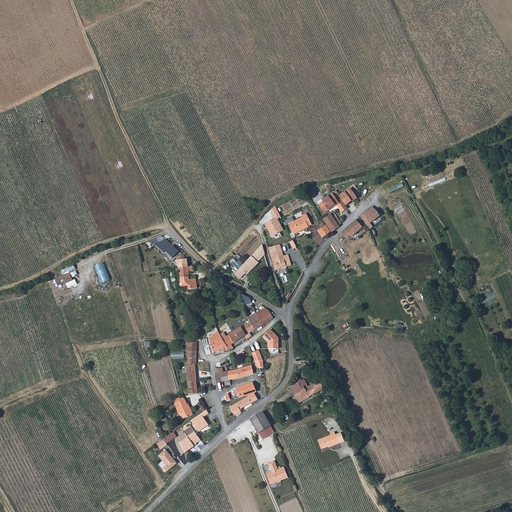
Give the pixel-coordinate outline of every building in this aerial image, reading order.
[(354,189),(341,197),(342,199),(347,206),(359,197),(354,189)] [(334,193),(323,200),(325,202),(321,205),(326,213),(338,206),(343,213),(349,209),(347,206),(342,199),(339,201),(334,193)] [(277,207),(271,211),(275,219),(266,224),(273,238),(285,232),(279,220),(283,218),(277,207)] [(364,215),(371,224),(380,217),(374,208),(364,215)] [(333,233),(342,225),(336,213),(324,221),(333,233)] [(295,234),(300,231),(301,232),(310,227),(309,227),(313,225),(308,214),(303,216),(304,217),(290,224),(295,234)] [(343,233),(348,239),(351,237),(352,238),(364,228),(368,233),(374,228),(371,224),(364,215),(343,233)] [(318,231),(320,234),(328,228),(326,225),(318,231)] [(328,228),(320,234),(323,238),(331,233),(328,228)] [(174,258),(180,252),(166,239),(155,244),(165,253),(166,252),(174,258)] [(263,245),(246,262),(254,269),(259,263),(258,262),(265,255),(263,245)] [(288,268),(288,267),(292,266),(289,255),(285,256),(281,245),(270,248),(272,256),(275,255),(277,261),(274,262),(277,271),(288,268)] [(188,263),(187,259),(181,260),(181,257),(179,256),(177,257),(177,260),(178,260),(179,268),(189,267),(188,263)] [(254,269),(246,262),(235,274),(240,279),(246,273),(248,275),(254,269)] [(181,277),(190,276),(189,272),(195,271),(194,266),(189,267),(179,268),(181,277)] [(61,275),(64,283),(73,280),(70,272),(61,275)] [(64,283),(61,275),(55,278),(58,285),(64,283)] [(190,285),(198,284),(198,283),(197,279),(191,279),(190,276),(181,277),(182,287),(190,285)] [(164,280),(166,291),(173,290),(171,278),(164,280)] [(256,313),(258,317),(263,325),(274,319),(269,311),(265,308),(256,313)] [(250,322),(255,330),(263,325),(258,317),(256,313),(248,318),(250,322)] [(250,322),(244,325),(241,328),(245,336),(248,341),(252,338),(250,333),(255,330),(250,322)] [(234,349),(231,345),(245,336),(241,328),(226,337),(224,334),(220,336),(228,351),(229,352),(234,349)] [(279,338),(271,330),(264,337),(269,342),(269,349),(279,350),(279,338)] [(209,339),(214,354),(220,352),(224,349),(226,352),(228,351),(220,336),(219,333),(214,335),(213,335),(214,337),(209,339)] [(207,356),(214,354),(209,339),(203,341),(207,356)] [(188,342),(188,359),(196,360),(197,342),(188,342)] [(259,350),(252,353),(259,369),(262,369),(264,368),(264,361),(259,350)] [(304,369),(305,371),(309,369),(304,362),(300,365),(302,369),(304,369)] [(187,366),(186,367),(188,384),(196,382),(194,365),(187,366)] [(252,366),(231,372),(232,381),(237,380),(253,375),(252,366)] [(231,386),(229,381),(227,372),(220,374),(222,382),(226,382),(227,387),(231,386)] [(308,387),(304,380),(290,388),(299,404),(310,398),(309,398),(305,389),(308,387)] [(309,398),(324,389),(320,381),(309,388),(308,387),(305,389),(309,398)] [(196,382),(188,384),(189,395),(192,394),(197,392),(196,382)] [(244,388),(248,396),(255,394),(257,393),(253,384),(244,388)] [(236,400),(248,396),(244,388),(236,391),(237,393),(232,395),(235,401),(236,400)] [(258,400),(255,394),(248,396),(248,398),(238,403),(239,405),(231,409),(236,417),(242,413),(241,410),(252,404),(258,400)] [(182,419),(193,415),(191,409),(189,410),(188,405),(185,399),(184,399),(176,402),(175,402),(182,419)] [(207,411),(192,421),(200,432),(209,426),(204,418),(210,414),(207,411)] [(262,413),(250,420),(259,435),(262,433),(272,427),(263,414),(262,413)] [(167,442),(177,435),(175,432),(165,438),(167,442)] [(199,441),(193,432),(186,437),(187,437),(179,443),(185,453),(193,447),(192,446),(195,444),(199,441)] [(319,441),(323,450),(332,447),(332,448),(336,446),(336,444),(339,442),(336,433),(335,433),(331,434),(332,436),(319,441)] [(167,442),(165,438),(158,443),(160,447),(167,443),(167,442)] [(167,449),(160,455),(167,464),(163,468),(166,471),(177,462),(167,449)] [(267,475),(272,486),(289,479),(285,468),(279,470),(275,462),(270,465),(273,473),(267,475)]
